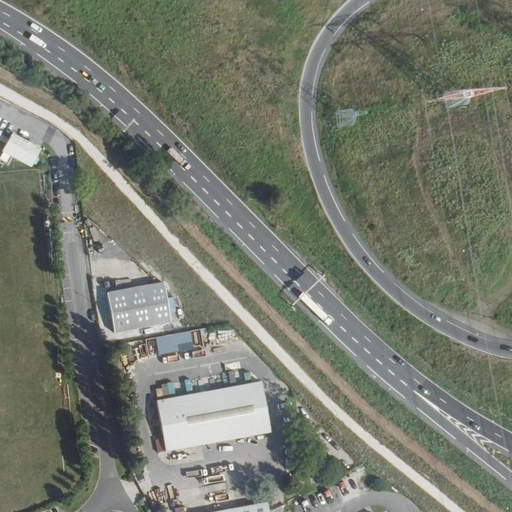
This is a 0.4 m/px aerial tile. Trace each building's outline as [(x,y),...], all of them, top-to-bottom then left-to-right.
[(1,152),(31,167),(41,148),(11,133),(8,139),(0,134),(1,133),(0,132),(0,139),(6,143),(1,152)] [(169,325),(164,285),(109,293),(114,333),(169,325)] [(182,352),(180,335),(157,338),(160,354),(182,352)] [(146,345),(138,345),(139,358),(147,357),(146,345)] [(186,380),(187,391),(199,390),(198,379),(186,380)] [(262,383),(254,385),(156,402),(166,452),(271,433),(264,396),(262,383)] [(174,384),(156,386),(158,396),(176,394),(174,384)] [(212,511),(267,511),(266,503),(212,511)]
